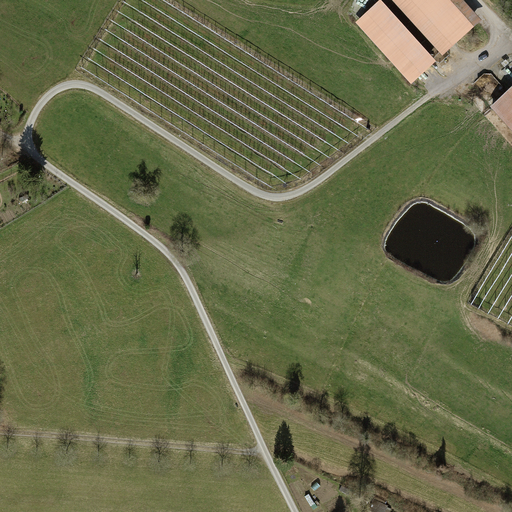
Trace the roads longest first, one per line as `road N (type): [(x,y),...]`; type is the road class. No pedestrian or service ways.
road 1 (track): [(294,511),(190,284),(157,239),(28,149),(29,124),(54,90),(71,82),(94,86),(248,188),(271,197),(296,194),(511,37)]
road 2 (track): [(265,452),(0,431)]
